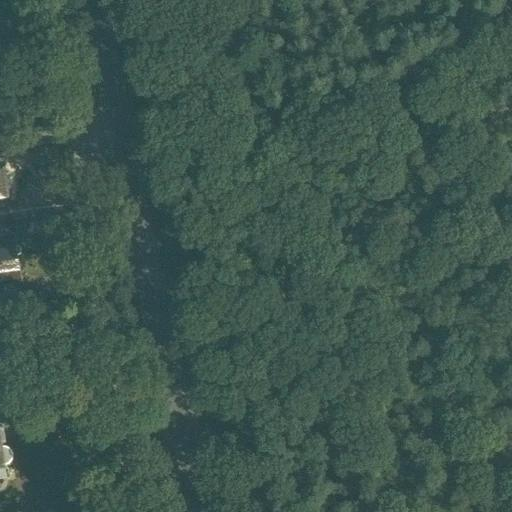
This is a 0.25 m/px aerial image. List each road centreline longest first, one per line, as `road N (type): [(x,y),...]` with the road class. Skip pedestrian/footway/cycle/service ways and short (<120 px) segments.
road 1 (secondary): [(198,511),(121,131)]
road 2 (unclassified): [(135,511),(78,136)]
road 3 (secondary): [(121,131),(95,0)]
